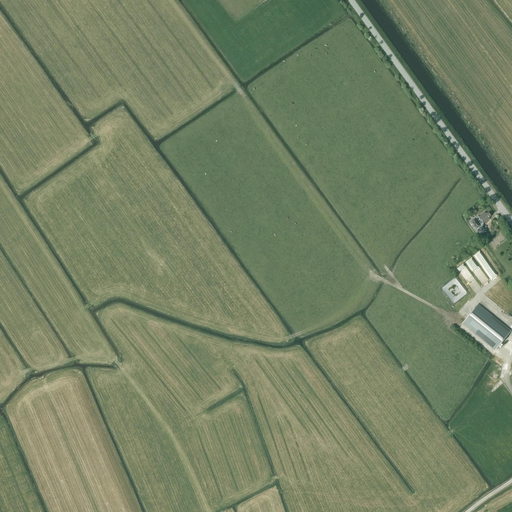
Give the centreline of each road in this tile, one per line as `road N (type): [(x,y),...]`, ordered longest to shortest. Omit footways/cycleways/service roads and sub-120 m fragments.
road 1 (tertiary): [(511,223),(350,0)]
road 2 (track): [(508,360),(373,274)]
